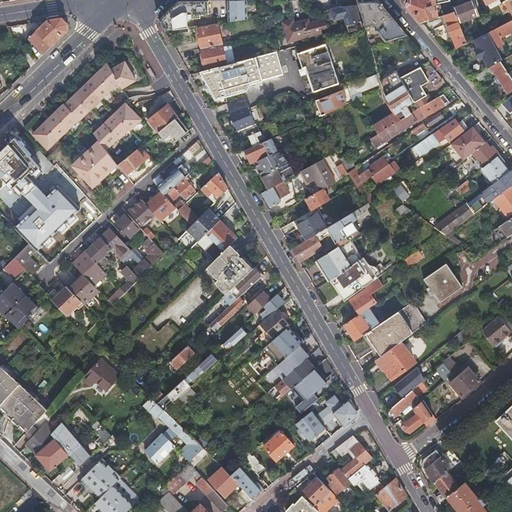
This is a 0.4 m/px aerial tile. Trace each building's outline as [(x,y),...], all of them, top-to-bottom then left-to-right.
[(228,1),(228,22),(247,19),(246,0),(228,1)] [(371,46),(406,35),(378,1),(376,0),(358,0),(367,31),(369,30),(369,27),(373,25),(382,36),(369,40),(371,46)] [(405,0),(404,2),(422,23),(437,18),(435,4),(450,1),(449,0),(405,0)] [(453,8),(454,12),(459,23),(470,19),(469,19),(479,15),(473,0),(464,4),(464,3),(453,8)] [(208,1),(179,2),(159,21),(164,30),(184,28),(184,19),(199,19),(199,14),(207,14),(208,1)] [(325,19),(327,26),(335,24),(334,21),(345,18),(349,32),(363,28),(357,5),(342,7),(342,5),(331,8),(331,10),(323,11),(325,19)] [(438,13),(440,17),(454,12),(453,8),(438,13)] [(452,38),(457,49),(460,47),(467,44),(459,23),(454,12),(440,17),(448,39),(452,38)] [(29,38),(44,54),(60,38),(68,31),(68,24),(62,18),(48,20),(29,38)] [(285,27),(289,42),(329,31),(327,26),(325,19),(310,23),(308,19),(294,23),(293,20),(283,23),(285,27)] [(511,20),(493,30),(488,33),(497,51),(501,48),(500,46),(504,44),(500,38),(511,31),(511,20)] [(197,28),(201,48),(222,44),(217,23),(197,28)] [(285,27),(277,30),(277,33),(279,51),(330,37),(329,31),(289,42),(285,27)] [(483,58),(488,68),(490,67),(500,61),(502,60),(497,51),(488,33),(487,33),(486,34),(474,40),(478,49),(475,50),(480,60),(483,58)] [(201,48),(207,70),(227,65),(222,44),(201,48)] [(326,44),(301,53),(315,91),(339,83),(326,44)] [(207,70),(200,72),(216,100),(248,90),(251,84),(283,75),(277,52),(270,53),(227,65),(207,70)] [(114,68),(122,79),(127,85),(139,76),(126,59),(114,68)] [(509,93),(511,90),(511,78),(509,74),(500,61),(490,67),(509,93)] [(98,73),(113,89),(122,79),(114,68),(110,62),(98,73)] [(419,110),(432,101),(428,95),(427,96),(420,85),(428,80),(421,68),(420,67),(400,78),(401,80),(415,103),(419,110)] [(488,68),(475,76),(478,81),(489,75),(490,72),(488,68)] [(383,86),(400,78),(396,71),(381,81),(383,86)] [(102,99),(113,89),(98,73),(88,84),(102,99)] [(316,99),(323,116),(344,105),(353,101),(358,99),(363,96),(361,92),(379,85),(376,74),(316,99)] [(374,127),(378,135),(419,110),(415,103),(401,80),(400,78),(383,86),(386,98),(396,114),(374,127)] [(77,94),(92,109),(102,99),(88,84),(77,94)] [(81,119),(92,109),(77,94),(67,104),(80,118),(81,119)] [(511,95),(502,104),(510,114),(511,112),(511,95)] [(378,135),(371,140),(376,148),(418,121),(415,116),(422,112),(426,118),(446,106),(440,97),(432,101),(419,110),(378,135)] [(126,102),(114,113),(129,129),(130,130),(141,119),(132,109),(126,102)] [(69,128),(80,118),(67,104),(65,103),(55,113),(69,128)] [(159,132),(178,116),(168,104),(167,105),(165,103),(152,114),(153,116),(149,119),(159,132)] [(229,113),(237,132),(238,132),(255,124),(262,121),(257,107),(249,110),(248,106),(229,113)] [(59,138),(69,128),(55,113),(45,123),(59,138)] [(114,113),(104,123),(118,138),(119,139),(129,129),(114,113)] [(440,119),(437,114),(411,131),(414,136),(440,119)] [(189,131),(178,116),(159,132),(165,139),(170,135),(175,141),(189,131)] [(148,120),(157,133),(159,132),(149,119),(148,120)] [(439,129),(443,134),(449,143),(468,128),(464,124),(462,125),(460,122),(458,124),(454,119),(439,129)] [(48,149),(59,138),(45,123),(34,134),(48,149)] [(104,123),(94,134),(99,140),(106,150),(118,138),(104,123)] [(249,137),(253,147),(263,143),(255,124),(238,132),(237,132),(241,140),(249,137)] [(451,143),(464,159),(472,153),(485,142),(478,133),(476,134),(471,128),(451,143)] [(429,144),(431,147),(443,138),(441,136),(443,134),(439,129),(432,134),(436,139),(429,144)] [(432,134),(413,147),(419,156),(431,147),(429,144),(436,139),(432,134)] [(252,164),(254,163),(269,155),(278,151),(272,139),(263,143),(253,147),(245,151),(249,160),(250,159),(252,164)] [(106,150),(99,140),(73,165),(92,187),(118,164),(106,150)] [(485,142),(472,153),(484,167),(500,154),(494,148),(492,150),(485,142)] [(23,183),(40,166),(32,158),(20,145),(3,162),(23,183)] [(324,150),(328,157),(336,152),(333,145),(324,150)] [(118,165),(126,175),(134,168),(150,156),(141,146),(133,153),(118,165)] [(47,173),(55,166),(40,150),(32,158),(40,166),(47,173)] [(254,163),(262,178),(265,176),(276,170),(280,168),(288,164),(280,150),(278,151),(269,155),(254,163)] [(343,164),(348,173),(354,169),(355,168),(352,162),(348,154),(345,156),(340,159),(343,164)] [(481,169),(493,184),(509,171),(503,163),(505,161),(500,154),(484,167),(481,169)] [(356,185),(357,187),(362,183),(372,176),(393,162),(388,155),(359,175),(354,169),(348,173),(348,174),(356,185)] [(211,161),(209,157),(202,162),(205,166),(211,161)] [(307,183),(330,171),(324,159),(301,172),(307,183)] [(186,162),(182,165),(190,174),(193,170),(186,162)] [(393,162),(372,176),(378,184),(399,170),(393,162)] [(69,210),(86,195),(58,164),(55,166),(47,173),(40,177),(48,186),(25,205),(20,204),(17,201),(17,197),(17,196),(2,214),(9,221),(16,229),(48,204),(51,208),(60,200),(69,210)] [(268,189),(283,182),(287,179),(294,175),(288,164),(280,168),(276,170),(265,176),(262,178),(268,189)] [(317,184),(321,190),(323,189),(336,182),(343,177),(348,174),(348,173),(343,164),(337,167),(334,169),(330,171),(307,183),(310,188),(317,184)] [(166,179),(157,187),(161,191),(165,196),(184,179),(187,176),(188,176),(189,175),(190,174),(182,165),(166,179)] [(137,171),(134,168),(126,175),(128,178),(137,171)] [(441,232),(446,235),(492,200),(494,199),(506,190),(510,187),(511,185),(511,168),(509,171),(493,184),(468,203),(435,228),(441,232)] [(205,185),(201,189),(207,195),(211,191),(217,196),(215,198),(216,200),(217,200),(228,189),(218,172),(213,177),(205,185)] [(119,176),(126,187),(130,184),(124,173),(119,176)] [(160,173),(152,181),(157,187),(166,179),(160,173)] [(184,179),(165,196),(171,202),(180,194),(185,199),(189,195),(190,197),(196,192),(186,181),(190,178),(188,176),(187,176),(184,179)] [(464,181),(455,189),(461,196),(470,188),(464,181)] [(266,206),(279,199),(289,193),(288,191),(283,182),(268,189),(260,194),(266,206)] [(357,187),(368,203),(370,206),(375,202),(362,183),(357,187)] [(0,211),(2,214),(17,196),(4,185),(0,188),(0,211)] [(395,190),(402,201),(408,196),(401,186),(395,190)] [(506,190),(494,199),(508,217),(511,213),(511,188),(510,187),(506,190)] [(306,199),(313,210),(314,209),(330,200),(323,189),(321,190),(306,199)] [(161,191),(146,204),(155,214),(161,221),(176,208),(175,206),(171,202),(165,196),(161,191)] [(266,206),(268,209),(280,201),(279,199),(266,206)] [(146,204),(142,200),(130,211),(142,225),(146,222),(148,224),(153,219),(151,217),(155,214),(146,204)] [(181,200),(175,206),(176,208),(178,211),(185,204),(186,203),(184,201),(183,202),(181,200)] [(327,228),(338,247),(349,240),(352,238),(350,234),(357,229),(352,221),(356,219),(356,217),(361,213),(361,212),(370,206),(368,203),(359,209),(327,228)] [(178,211),(192,226),(198,219),(185,204),(178,211)] [(400,217),(410,210),(402,205),(395,210),(400,217)] [(138,225),(122,208),(116,214),(121,219),(115,225),(126,236),(138,225)] [(192,226),(187,230),(198,241),(207,233),(220,220),(221,218),(215,211),(213,213),(209,208),(198,219),(192,226)] [(305,241),(315,235),(325,229),(314,209),(313,210),(294,221),(305,241)] [(511,217),(501,225),(509,237),(511,234),(511,217)] [(220,220),(207,233),(215,241),(205,250),(215,260),(224,251),(232,243),(237,238),(220,220)] [(34,227),(45,241),(53,234),(42,221),(34,227)] [(499,227),(506,238),(509,237),(501,225),(499,227)] [(144,231),(140,227),(136,232),(146,243),(151,239),(144,231)] [(148,228),(144,231),(151,239),(151,240),(155,236),(148,228)] [(107,232),(100,238),(111,250),(120,258),(122,261),(131,252),(116,236),(113,238),(107,232)] [(215,241),(207,233),(198,241),(197,242),(203,248),(201,250),(212,262),(215,260),(205,250),(215,241)] [(291,249),(299,262),(323,248),(315,235),(305,241),(291,249)] [(111,250),(100,238),(85,251),(97,263),(106,273),(114,266),(108,259),(104,256),(108,253),(111,250)] [(36,239),(31,244),(45,259),(48,256),(44,252),(46,250),(36,239)] [(329,282),(330,281),(362,259),(349,240),(338,247),(315,261),(329,282)] [(151,254),(145,260),(151,266),(157,260),(156,259),(161,254),(150,241),(144,246),(151,254)] [(29,242),(14,257),(15,258),(25,270),(31,276),(32,275),(39,268),(40,267),(29,256),(31,254),(42,266),(43,264),(47,261),(45,259),(31,244),(29,242)] [(212,262),(205,269),(214,278),(216,280),(217,279),(218,279),(241,257),(238,255),(240,253),(232,243),(224,251),(215,260),(212,262)] [(471,246),(464,251),(473,262),(479,257),(471,246)] [(417,249),(402,260),(407,267),(418,259),(417,257),(420,255),(417,249)] [(97,263),(85,251),(72,263),(81,272),(93,285),(106,273),(97,263)] [(241,257),(218,279),(218,280),(215,284),(225,294),(253,268),(242,257),(241,258),(241,257)] [(15,258),(3,269),(15,280),(25,270),(15,258)] [(330,281),(344,301),(365,286),(377,278),(363,258),(362,259),(330,281)] [(145,260),(145,259),(132,272),(139,279),(151,266),(145,260)] [(463,287),(454,274),(447,264),(424,279),(429,287),(427,289),(428,291),(432,296),(434,294),(440,303),(463,287)] [(65,282),(50,266),(34,280),(48,297),(65,282)] [(139,279),(132,272),(127,266),(121,272),(130,282),(122,290),(125,293),(139,279)] [(253,268),(225,294),(219,300),(227,308),(244,293),(246,290),(259,279),(265,273),(261,270),(260,272),(255,266),(253,268)] [(93,285),(81,272),(75,278),(77,280),(69,288),(81,301),(84,305),(99,291),(93,285)] [(377,277),(377,278),(365,286),(366,289),(371,295),(383,285),(377,277)] [(75,278),(67,286),(69,288),(77,280),(75,278)] [(25,295),(12,282),(0,294),(0,310),(5,315),(25,295)] [(188,283),(188,298),(197,298),(197,283),(188,283)] [(66,315),(81,301),(69,288),(67,286),(59,294),(55,291),(49,297),(52,300),(63,312),(66,315)] [(122,290),(121,289),(109,301),(113,305),(125,293),(122,290)] [(359,312),(360,314),(369,308),(371,307),(376,303),(371,295),(366,289),(350,300),(355,306),(354,309),(356,312),(359,312)] [(263,290),(247,305),(255,315),(264,306),(271,300),(263,290)] [(25,295),(38,308),(40,306),(27,293),(25,295)] [(227,308),(208,326),(214,331),(249,299),(244,293),(227,308)] [(261,314),(266,319),(277,309),(284,302),(277,294),(271,300),(264,306),(267,309),(261,314)] [(25,295),(5,315),(11,320),(19,328),(38,308),(25,295)] [(372,343),(381,356),(427,322),(413,301),(409,304),(381,322),(379,324),(371,330),(363,335),(370,345),(372,343)] [(371,307),(369,308),(379,324),(381,322),(371,307)] [(360,314),(344,325),(355,340),(363,335),(371,330),(379,324),(369,308),(360,314)] [(260,324),(274,339),(288,326),(290,325),(285,319),(288,315),(285,312),(282,315),(277,309),(266,319),(260,324)] [(498,317),(510,331),(511,329),(511,322),(503,312),(498,317)] [(6,326),(11,320),(5,315),(0,320),(6,326)] [(498,316),(480,331),(493,347),(494,346),(495,348),(503,341),(501,338),(504,336),(504,337),(511,332),(510,331),(498,317),(498,316)] [(249,320),(218,348),(224,354),(227,351),(224,347),(225,346),(227,347),(232,343),(234,345),(247,333),(244,330),(249,326),(249,324),(251,322),(249,320)] [(263,348),(278,365),(299,346),(303,343),(288,326),(274,339),(263,348)] [(462,339),(468,334),(465,331),(464,329),(458,334),(462,339)] [(170,361),(178,369),(194,354),(189,348),(192,345),(190,343),(170,361)] [(386,367),(394,377),(413,363),(399,343),(377,360),(383,369),(386,367)] [(278,365),(270,372),(275,377),(279,374),(283,379),(305,360),(307,358),(308,357),(307,355),(299,346),(278,365)] [(212,354),(192,372),(193,374),(190,377),(193,381),(200,375),(198,374),(202,370),(204,372),(217,360),(212,354)] [(258,357),(249,363),(255,373),(264,367),(258,357)] [(97,383),(109,369),(99,360),(83,378),(92,386),(95,382),(97,383)] [(305,360),(283,379),(275,386),(281,393),(278,396),(280,398),(292,388),(314,369),(315,368),(309,360),(307,361),(305,360)] [(394,386),(393,386),(403,398),(420,383),(424,380),(433,372),(424,361),(417,367),(394,386)] [(1,366),(9,374),(11,372),(3,364),(1,366)] [(442,364),(436,370),(446,381),(453,374),(442,364)] [(0,403),(19,383),(9,374),(1,366),(0,365),(0,403)] [(394,377),(386,367),(383,369),(391,379),(394,377)] [(450,382),(461,397),(480,381),(469,367),(450,382)] [(119,378),(109,369),(97,383),(106,392),(119,378)] [(295,407),(301,414),(318,399),(313,393),(326,382),(320,375),(314,369),(292,388),(303,401),(295,407)] [(275,377),(270,372),(258,383),(263,388),(275,377)] [(184,379),(162,399),(166,404),(171,400),(174,402),(175,401),(190,387),(191,386),(184,379)] [(29,393),(19,383),(0,403),(0,406),(1,408),(5,411),(8,414),(11,417),(12,416),(14,417),(18,412),(33,397),(29,393)] [(386,412),(394,426),(407,414),(421,402),(417,398),(427,390),(420,383),(403,398),(386,412)] [(190,387),(175,401),(181,408),(196,394),(190,387)] [(31,391),(29,393),(33,397),(38,402),(40,399),(31,391)] [(339,419),(344,426),(355,417),(357,410),(350,399),(342,406),(334,396),(326,403),(329,406),(322,412),(332,425),(334,422),(332,419),(336,416),(339,419)] [(34,423),(46,409),(38,402),(33,397),(18,412),(14,417),(19,422),(18,424),(21,427),(25,431),(26,431),(34,423)] [(152,407),(156,403),(150,397),(146,401),(152,407)] [(410,433),(433,415),(422,401),(421,402),(407,414),(410,419),(401,425),(405,431),(410,433)] [(175,421),(164,411),(156,403),(152,407),(149,411),(156,418),(158,416),(169,427),(162,434),(159,431),(154,436),(158,439),(155,441),(146,451),(158,462),(174,446),(170,442),(177,434),(187,444),(180,451),(190,462),(203,448),(194,439),(178,424),(175,421)] [(511,405),(496,421),(511,437),(511,405)] [(169,406),(164,411),(175,421),(178,424),(182,420),(169,406)] [(296,425),(310,442),(311,441),(325,429),(312,411),(296,425)] [(43,421),(38,426),(28,438),(25,441),(37,452),(46,444),(43,441),(50,433),(53,430),(43,421)] [(61,422),(53,430),(50,433),(54,437),(69,454),(74,460),(81,467),(91,457),(61,422)] [(38,426),(34,423),(26,431),(23,434),(28,438),(38,426)] [(99,439),(104,444),(107,441),(112,436),(102,425),(95,432),(100,437),(99,439)] [(325,429),(311,441),(313,443),(327,431),(325,429)] [(264,446),(276,460),(294,445),(282,431),(264,446)] [(352,436),(331,452),(336,458),(340,455),(342,456),(350,449),(357,458),(355,459),(354,458),(341,470),(348,478),(365,463),(371,458),(352,436)] [(46,444),(37,452),(35,454),(49,470),(69,454),(54,437),(46,444)] [(190,462),(189,462),(193,467),(207,452),(203,449),(203,448),(190,462)] [(241,456),(246,462),(257,475),(265,468),(253,455),(252,456),(247,451),(241,456)] [(432,483),(433,482),(447,471),(450,468),(445,461),(436,451),(423,461),(422,466),(432,483)] [(452,467),(460,460),(452,451),(445,457),(447,460),(452,467)] [(127,453),(110,453),(111,461),(127,461),(127,453)] [(102,458),(78,482),(85,489),(89,485),(100,497),(113,484),(121,477),(102,458)] [(185,469),(165,486),(173,495),(192,477),(192,476),(193,475),(198,480),(195,483),(222,511),(228,505),(193,467),(189,462),(189,463),(185,469)] [(348,478),(351,482),(353,484),(353,485),(361,479),(369,488),(367,489),(373,496),(376,494),(383,487),(379,481),(380,480),(379,480),(374,474),(375,473),(371,468),(370,469),(365,463),(348,478)] [(69,467),(59,474),(63,480),(73,473),(69,467)] [(231,475),(223,467),(210,478),(211,479),(210,480),(227,498),(233,492),(237,488),(240,486),(231,475)] [(239,468),(231,475),(240,486),(243,489),(253,500),(261,493),(264,490),(258,484),(255,486),(254,484),(239,468)] [(341,470),(339,468),(327,478),(333,485),(331,487),(337,494),(351,482),(348,478),(341,470)] [(483,468),(479,472),(484,479),(489,476),(483,468)] [(436,498),(439,503),(445,498),(447,497),(464,483),(471,478),(465,472),(459,477),(455,482),(447,471),(433,482),(440,491),(438,493),(440,495),(436,498)] [(306,494),(303,497),(319,511),(324,511),(338,498),(336,497),(317,477),(302,491),(306,494)] [(389,510),(406,495),(395,477),(383,487),(376,494),(389,510)] [(447,497),(459,511),(464,511),(478,501),(464,483),(447,497)] [(89,485),(85,489),(100,504),(116,488),(113,484),(100,497),(89,485)] [(173,495),(165,486),(155,496),(160,501),(169,511),(187,511),(188,511),(183,507),(173,495)] [(237,494),(246,505),(247,505),(253,500),(243,489),(240,492),(237,494)] [(319,511),(303,497),(302,496),(301,496),(302,497),(295,504),(293,503),(292,503),(293,504),(287,510),(286,510),(286,511),(287,511),(317,511),(318,511),(319,511)] [(491,511),(481,499),(478,501),(464,511),(491,511)] [(190,501),(183,507),(188,511),(194,506),(190,501)] [(208,511),(201,504),(200,504),(198,502),(195,505),(197,507),(191,511),(208,511)]
